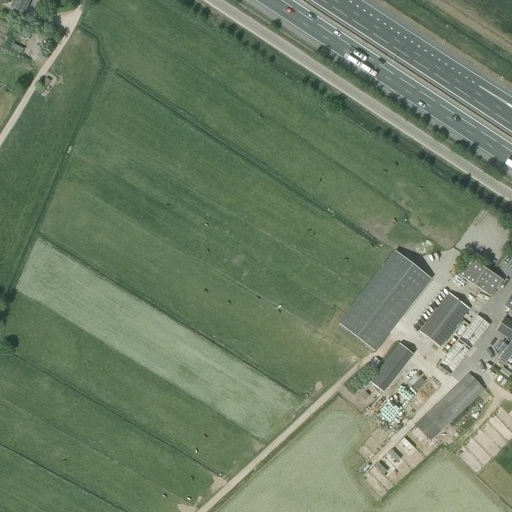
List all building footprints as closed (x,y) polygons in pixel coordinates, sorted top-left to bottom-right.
[(13,0),(10,9),(25,15),(31,0),(13,0)] [(18,45),(14,54),(24,58),(27,49),(18,45)] [(49,82),(45,79),(40,87),(44,89),(49,82)] [(374,351),(430,279),(395,252),(339,324),(374,351)] [(470,260),(459,277),(491,299),(502,281),(470,260)] [(449,295),(419,332),(439,348),(469,310),(449,295)] [(448,351),(436,366),(449,376),(489,326),(476,316),(455,342),(451,339),(444,348),(448,351)] [(511,322),(504,317),(495,330),(511,340),(511,322)] [(412,354),(399,344),(370,382),(382,392),(412,354)] [(468,374),(415,425),(430,441),(440,432),(484,390),(468,374)] [(359,446),(366,449),(369,443),(362,440),(359,446)] [(405,443),(401,447),(410,457),(414,453),(405,443)] [(390,457),(397,467),(401,464),(394,454),(390,457)]
